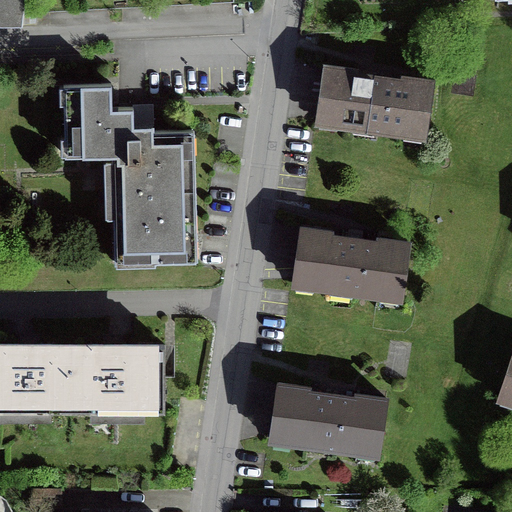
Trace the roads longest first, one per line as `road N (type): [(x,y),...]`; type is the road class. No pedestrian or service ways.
road 1 (residential): [(241,307),(286,0)]
road 2 (residential): [(0,310),(241,307)]
road 3 (residential): [(216,511),(241,307)]
